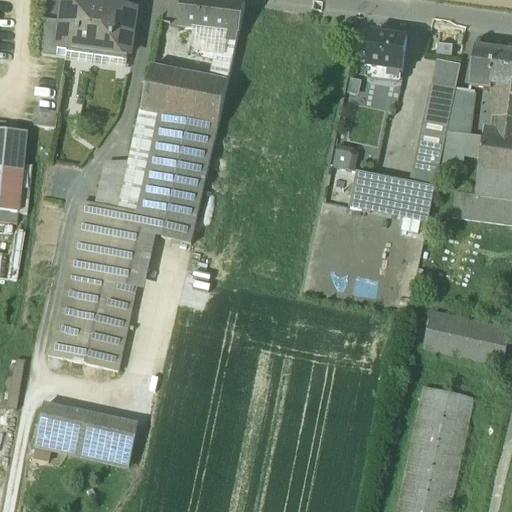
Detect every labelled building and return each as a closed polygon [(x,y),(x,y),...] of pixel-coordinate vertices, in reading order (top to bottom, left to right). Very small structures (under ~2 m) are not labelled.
[(100,9),(74,5),(70,1),(65,0),(61,3),(60,9),(63,13),(61,24),(58,47),(94,52),(100,9)] [(245,7),(187,0),(182,0),(179,30),(229,36),(238,37),(239,34),(245,7)] [(126,12),(100,9),(94,52),(130,57),(135,23),(139,20),(139,15),(136,10),(130,9),(126,12)] [(61,24),(43,22),(39,57),(57,60),(58,47),(61,24)] [(227,45),(222,44),(212,83),(227,86),(233,62),(238,37),(229,36),(227,45)] [(406,41),(372,37),(367,71),(402,75),(406,41)] [(453,48),(438,46),(436,57),(452,59),(453,48)] [(511,56),(495,54),(496,54),(475,51),(470,90),(503,94),(499,122),(511,123),(511,56)] [(460,68),(437,63),(432,87),(456,92),(460,68)] [(172,74),(151,69),(141,114),(178,121),(186,77),(172,74)] [(212,83),(186,77),(178,121),(217,130),(225,98),(227,86),(212,83)] [(456,92),(432,87),(425,121),(449,126),(452,110),(456,92)] [(475,95),(456,92),(452,110),(473,113),(475,95)] [(473,113),(452,110),(449,126),(447,135),(470,138),(473,113)] [(57,117),(36,113),(33,128),(54,132),(57,117)] [(119,213),(119,214),(144,220),(165,225),(195,232),(217,130),(178,121),(141,114),(128,172),(119,213)] [(449,126),(425,121),(418,152),(442,157),(442,156),(447,135),(449,126)] [(511,123),(499,122),(496,142),(511,143),(511,123)] [(24,136),(0,133),(0,215),(16,217),(24,136)] [(470,138),(447,135),(442,156),(464,159),(480,161),(483,140),(470,138)] [(511,143),(496,142),(483,140),(480,161),(479,172),(511,176),(511,143)] [(338,151),(333,170),(352,174),(356,155),(338,151)] [(442,157),(418,152),(411,186),(435,190),(440,167),(442,157)] [(464,159),(442,156),(442,157),(440,167),(462,170),(464,159)] [(128,172),(105,166),(95,208),(119,213),(128,172)] [(511,176),(479,172),(475,198),(475,199),(511,204),(511,176)] [(411,186),(356,175),(350,206),(428,222),(435,190),(411,186)] [(511,204),(475,199),(475,198),(456,196),(452,220),(511,228),(511,204)] [(95,208),(82,206),(48,359),(118,375),(137,289),(129,287),(129,288),(104,283),(119,214),(119,213),(95,208)] [(144,220),(119,214),(104,283),(129,288),(129,287),(144,220)] [(195,232),(165,225),(162,241),(191,248),(195,232)] [(510,334),(431,315),(423,352),(502,370),(510,334)] [(23,409),(28,363),(16,362),(11,408),(23,409)] [(449,511),(473,402),(424,392),(398,511),(449,511)] [(139,427),(46,407),(37,450),(129,470),(139,427)]
